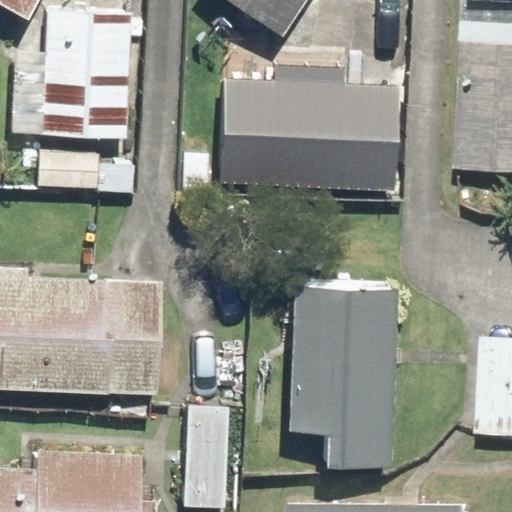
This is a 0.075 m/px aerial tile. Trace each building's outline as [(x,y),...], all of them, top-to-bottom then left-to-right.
[(5,0),(25,10),(30,0),(5,0)] [(9,45),(7,123),(122,125),(125,0),(109,0),(43,0),(42,45),(9,45)] [(237,0),(278,27),(296,0),(237,0)] [(224,60),(218,158),(392,168),(398,70),(224,60)] [(0,258),(0,382),(155,390),(161,274),(25,267),(25,260),(0,258)] [(394,282),(289,277),(282,424),(319,426),(318,455),(385,458),(394,282)] [(511,330),(488,328),(480,425),(511,427),(511,330)] [(225,396),(184,395),(180,499),(221,501),(225,396)] [(0,456),(0,511),(137,511),(142,449),(31,443),(30,459),(0,456)] [(466,511),(467,497),(291,493),(290,511),(466,511)]
